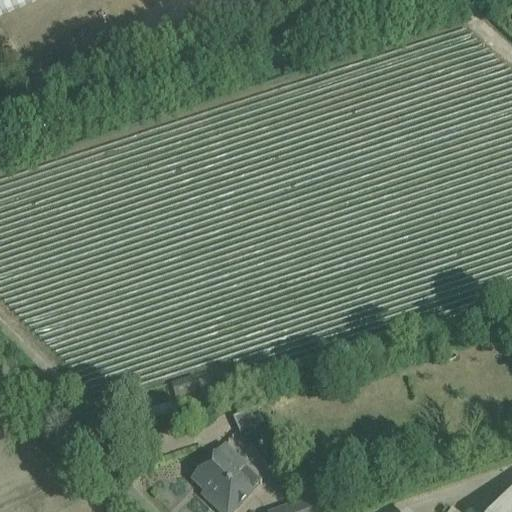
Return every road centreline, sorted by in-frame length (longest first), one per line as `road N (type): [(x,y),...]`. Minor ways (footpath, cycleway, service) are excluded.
road 1 (tertiary): [(0,140),(419,0)]
road 2 (unclassified): [(148,511),(0,370)]
